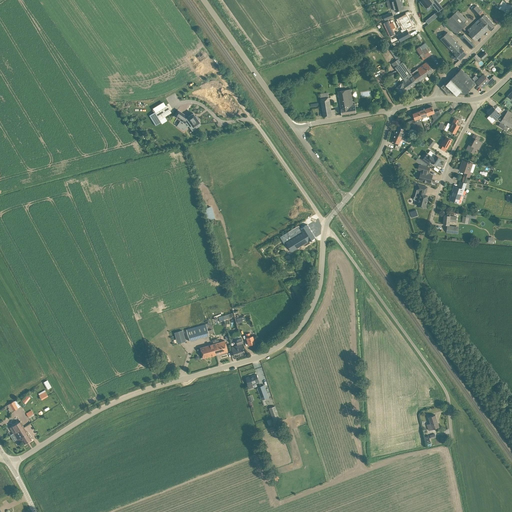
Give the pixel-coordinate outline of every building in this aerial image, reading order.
[(401,0),(392,0),(395,11),(403,9),(401,0)] [(421,0),(420,1),(426,8),(431,3),(438,12),(443,8),(439,2),(436,0),(421,0)] [(470,32),(469,33),(476,41),(489,29),(490,29),(494,25),(477,5),(472,10),(479,18),(479,19),(475,22),(468,30),(470,32)] [(458,10),(445,22),(456,34),(466,25),(463,22),(466,19),(458,10)] [(428,23),(438,15),(435,12),(425,20),(428,23)] [(402,33),(398,35),(401,41),(411,36),(407,30),(406,29),(413,25),(407,15),(399,20),(404,28),(401,30),(402,33)] [(395,27),(393,22),(385,25),(388,36),(395,34),(393,28),(395,27)] [(442,31),(438,35),(454,53),(453,53),(460,60),(467,53),(461,47),(447,32),(445,34),(442,31)] [(460,37),(471,49),(475,45),(464,34),(460,37)] [(422,57),(424,59),(425,58),(426,59),(431,55),(426,48),(423,51),(420,47),(416,49),(422,57)] [(411,73),(402,60),(400,58),(392,64),(404,79),(398,84),(399,85),(396,87),(401,95),(409,89),(408,89),(418,82),(411,73)] [(411,73),(418,82),(427,76),(431,74),(430,73),(433,71),(427,62),(411,73)] [(465,94),(476,83),(461,69),(451,79),(447,83),(446,82),(441,87),(449,94),(450,92),(456,92),(455,94),(465,94)] [(477,77),(473,81),(476,83),(476,82),(482,88),(487,83),(489,85),(495,80),(492,77),(489,80),(484,74),(479,79),(477,77)] [(341,109),(342,114),(356,112),(355,104),(353,104),(350,89),(338,91),(341,109)] [(320,94),(324,117),(332,116),(336,115),(335,109),(331,110),(328,93),(320,94)] [(166,104),(149,114),(155,125),(166,119),(164,116),(171,112),(166,104)] [(432,106),(426,109),(428,115),(432,114),(434,121),(441,114),(440,110),(434,112),(432,106)] [(492,117),(496,120),(501,115),(498,111),(493,106),(487,112),(492,117)] [(426,109),(419,111),(423,120),(429,118),(428,115),(426,109)] [(178,110),(174,116),(181,120),(177,125),(183,129),(188,125),(192,130),(193,130),(199,125),(200,124),(199,123),(200,122),(197,119),(198,118),(196,115),(195,116),(193,113),(188,117),(178,110)] [(511,127),(511,112),(508,110),(501,121),(511,129),(511,127)] [(423,120),(419,111),(413,113),(415,119),(406,122),(414,126),(422,131),(424,128),(421,122),(423,121),(423,120)] [(457,124),(458,120),(455,118),(448,130),(455,133),(460,125),(457,124)] [(508,128),(500,122),(498,125),(506,131),(508,128)] [(438,128),(444,132),(447,127),(440,123),(438,128)] [(398,126),(395,133),(402,136),(403,132),(405,133),(404,136),(408,138),(411,131),(405,129),(403,128),(398,126)] [(402,136),(395,133),(392,141),(391,143),(398,145),(402,136)] [(466,149),(471,151),(473,152),(475,148),(479,149),(483,142),(479,140),(481,137),(474,134),(473,137),(475,138),(472,144),(470,142),(466,149)] [(441,150),(445,152),(452,140),(446,137),(444,140),(443,139),(441,144),(443,146),(441,150)] [(427,144),(431,147),(435,142),(431,139),(427,144)] [(433,158),(427,153),(425,156),(423,155),(420,158),(429,164),(431,161),(437,165),(441,159),(436,154),(433,158)] [(471,172),(469,172),(472,163),(463,160),(459,170),(465,172),(464,175),(470,177),(471,172)] [(421,172),(419,179),(430,183),(432,177),(431,177),(432,175),(428,174),(429,172),(430,168),(419,165),(418,169),(422,170),(421,172)] [(463,182),(461,181),(459,187),(454,186),(452,191),(453,191),(451,199),(450,199),(458,202),(458,203),(459,204),(460,204),(461,203),(464,194),(463,194),(466,183),(463,182)] [(427,187),(418,184),(417,189),(420,190),(417,200),(418,201),(417,205),(425,208),(427,203),(426,202),(428,196),(425,195),(426,192),(427,187)] [(211,206),(203,208),(206,219),(214,217),(211,206)] [(457,216),(450,216),(451,213),(447,213),(447,215),(445,215),(443,224),(449,224),(449,221),(456,222),(457,216)] [(288,231),(280,237),(284,244),(286,243),(292,251),(304,244),(305,246),(310,242),(310,241),(315,237),(308,224),(291,235),(288,231)] [(459,226),(447,225),(447,232),(458,234),(459,226)] [(186,329),(190,341),(209,336),(209,334),(208,330),(206,324),(186,329)] [(182,330),(174,332),(177,343),(185,341),(182,330)] [(248,343),(248,345),(252,344),(254,344),(253,343),(254,343),(252,336),(254,335),(253,331),(241,335),(243,345),(248,343)] [(237,346),(232,348),(235,356),(244,353),(241,344),(243,343),(241,337),(235,339),(237,346)] [(225,340),(213,344),(215,354),(227,351),(225,340)] [(215,354),(213,344),(200,347),(203,358),(215,354)] [(248,382),(247,382),(249,388),(254,387),(253,384),(259,381),(257,374),(246,377),(248,382)] [(43,381),(47,389),(51,386),(47,379),(43,381)] [(262,399),(264,405),(267,404),(265,398),(268,397),(264,385),(257,387),(262,399)] [(41,392),(38,393),(39,395),(41,399),(48,396),(45,391),(42,393),(41,392)] [(28,395),(22,400),(25,403),(30,397),(28,395)] [(9,404),(13,411),(20,407),(16,400),(14,402),(14,401),(9,404)] [(275,406),(269,408),(274,422),(281,420),(275,406)] [(427,424),(429,430),(435,428),(439,427),(435,415),(429,417),(431,423),(427,424)] [(10,427),(13,433),(24,427),(20,421),(10,427)] [(31,439),(24,427),(13,433),(17,439),(20,443),(23,441),(25,444),(31,439)]
